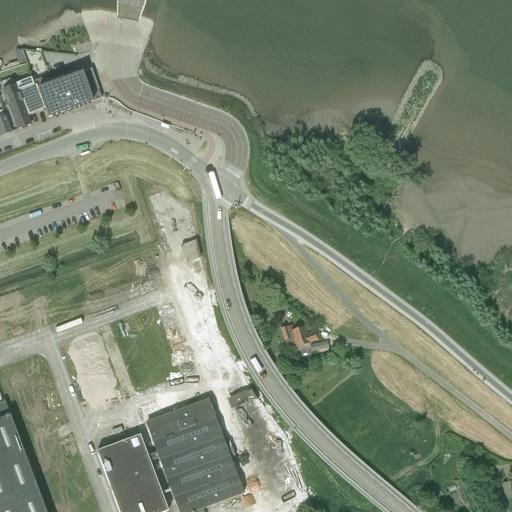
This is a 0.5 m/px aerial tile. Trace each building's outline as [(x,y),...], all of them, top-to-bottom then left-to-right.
[(44,87),(38,89),(39,89),(49,117),(75,108),(101,98),(99,92),(91,71),(82,74),(82,73),(77,75),(44,87)] [(18,92),(21,98),(24,108),(28,116),(45,110),(42,101),(38,89),(36,85),(32,86),(18,92)] [(16,86),(3,91),(18,129),(31,124),(21,98),(16,86)] [(0,135),(1,137),(11,133),(11,132),(5,117),(0,119),(0,135)] [(268,511),(276,511),(309,500),(286,436),(257,400),(246,382),(234,362),(218,331),(190,212),(163,192),(150,197),(173,250),(180,247),(185,262),(177,265),(215,367),(268,511)] [(287,327),(281,329),(285,341),(291,339),(287,327)] [(309,343),(317,340),(314,331),(305,334),(303,327),(292,331),(294,338),(293,340),(296,348),(309,343)] [(311,351),(329,347),(328,341),(310,345),(311,351)] [(176,406),(174,406),(170,396),(140,407),(179,511),(204,511),(203,509),(243,494),(229,458),(235,456),(229,442),(224,444),(208,400),(178,411),(176,406)] [(0,511),(45,511),(4,401),(0,402),(0,511)] [(119,511),(165,511),(168,511),(140,435),(96,451),(119,511)] [(509,509),(511,508),(511,481),(502,485),(509,509)]
